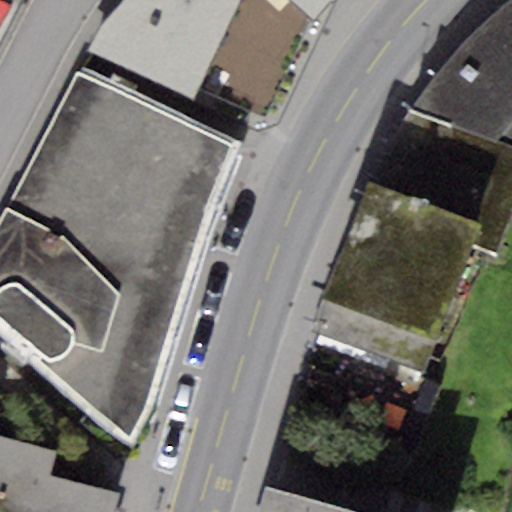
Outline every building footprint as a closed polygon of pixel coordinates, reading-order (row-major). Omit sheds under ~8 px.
[(125,0),(99,30),(90,50),(193,102),(197,93),(273,123),(333,4),(336,0),(125,0)] [(511,0),(510,0),(468,35),(416,109),(511,146),(511,0)] [(233,146),(77,75),(0,225),(0,325),(127,443),(150,400),(207,205),(233,146)] [(496,256),(511,215),(511,146),(416,109),(403,105),(368,182),(483,227),(474,249),(496,256)] [(474,249),(483,227),(368,182),(324,299),(439,338),(474,249)] [(427,372),(439,338),(324,299),(312,332),(427,372)] [(345,511),(265,488),(258,511),(345,511)]
